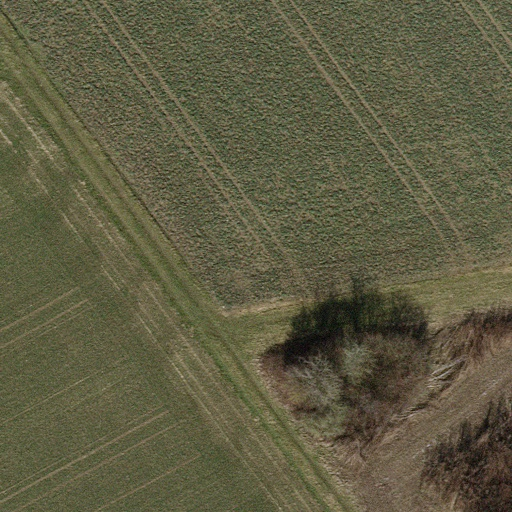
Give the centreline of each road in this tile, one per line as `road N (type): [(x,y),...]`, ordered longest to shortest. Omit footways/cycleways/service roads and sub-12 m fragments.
road 1 (track): [(346,511),(0,35)]
road 2 (track): [(511,273),(212,327)]
